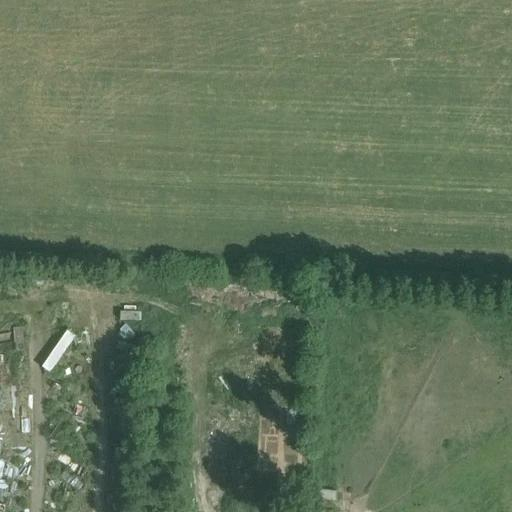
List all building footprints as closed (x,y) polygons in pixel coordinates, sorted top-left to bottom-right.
[(57,369),(77,328),(65,322),(44,363),(57,369)] [(90,352),(99,352),(98,332),(88,333),(90,352)] [(177,341),(166,342),(166,358),(177,358),(177,341)] [(75,374),(83,367),(74,357),(60,368),(80,392),(86,387),(75,374)] [(71,418),(71,428),(89,430),(90,420),(71,418)] [(265,447),(280,446),(279,433),(264,434),(265,447)] [(281,496),(280,479),(266,480),(267,497),(281,496)]
